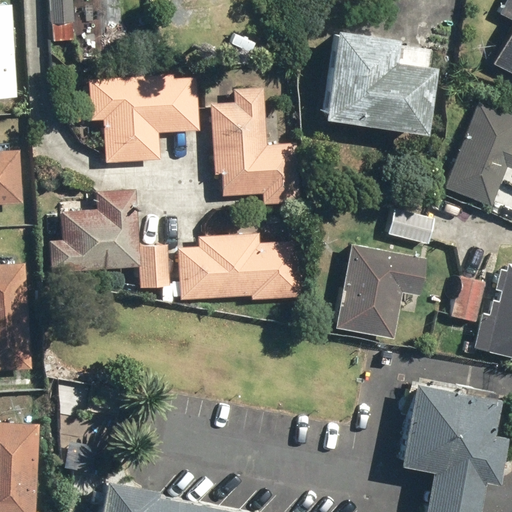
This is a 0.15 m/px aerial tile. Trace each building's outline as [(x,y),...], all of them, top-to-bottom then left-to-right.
[(14,0),(0,0),(0,92),(16,92),(14,0)] [(53,25),(52,39),(73,40),(73,0),(47,0),(47,24),(53,25)] [(111,0),(76,0),(79,57),(114,56),(111,0)] [(191,0),(161,0),(164,50),(195,48),(191,0)] [(511,0),(502,0),(497,10),(511,18),(511,24),(493,57),(511,68),(511,0)] [(402,30),(335,22),(324,111),(428,124),(436,59),(399,54),(402,30)] [(198,72),(89,73),(90,115),(106,115),(106,156),(159,156),(159,128),(199,127),(198,72)] [(267,79),(212,80),(214,172),(223,172),(223,192),(261,191),(261,200),(300,199),(299,138),(268,139),(267,79)] [(511,110),(478,97),(443,182),(490,201),(506,161),(511,163),(511,110)] [(20,144),(0,144),(0,200),(22,200),(20,144)] [(95,203),(61,203),(61,236),(48,236),(49,269),(86,269),(86,263),(139,263),(139,282),(168,282),(168,240),(139,240),(139,182),(95,182),(95,203)] [(258,231),(201,232),(202,244),(179,244),(180,293),(252,292),(252,296),(302,295),(301,238),(258,238),(258,231)] [(429,251),(352,238),(338,322),(394,331),(401,288),(422,291),(429,251)] [(25,256),(0,256),(0,366),(30,366),(25,256)] [(511,258),(506,257),(499,294),(491,293),(488,308),(482,307),(475,345),(511,352),(511,258)] [(484,280),(457,273),(448,314),(475,320),(484,280)] [(97,511),(471,511),(475,495),(478,475),(504,480),(511,438),(511,392),(411,375),(396,457),(435,464),(430,486),(425,511),(283,511),(151,488),(152,484),(104,475),(97,511)] [(36,511),(40,418),(0,416),(0,511),(36,511)]
